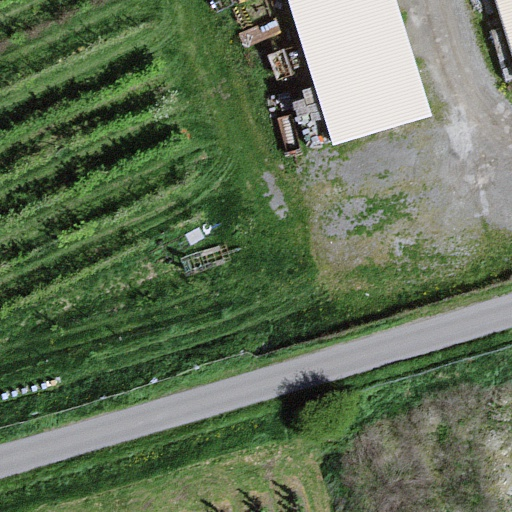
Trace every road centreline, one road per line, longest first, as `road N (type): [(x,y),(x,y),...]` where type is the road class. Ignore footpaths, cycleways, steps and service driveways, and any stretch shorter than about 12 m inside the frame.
road 1 (unclassified): [(511,317),(0,464)]
road 2 (track): [(453,0),(498,143),(511,140)]
